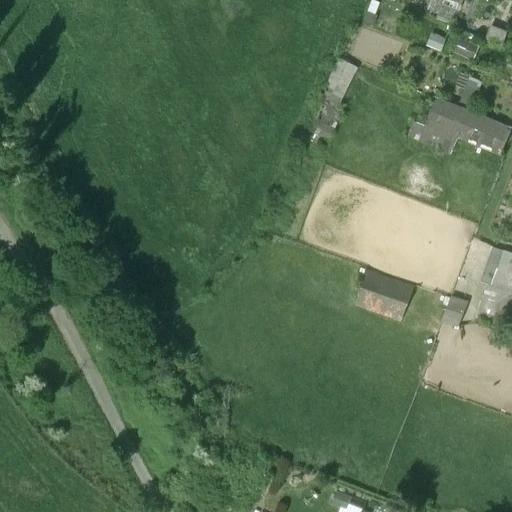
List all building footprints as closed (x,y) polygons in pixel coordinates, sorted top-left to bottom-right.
[(324,86),(342,93),(354,64),(336,56),(324,86)] [(508,126),(434,95),(422,123),(457,136),(497,153),(508,126)] [(450,153),(457,136),(422,123),(413,119),(406,135),(450,153)] [(511,255),(500,252),(490,286),(511,292),(511,255)] [(354,305),(400,322),(413,287),(367,270),(354,305)] [(511,329),(511,292),(490,286),(485,284),(475,318),(511,329)] [(449,295),(443,308),(457,314),(463,301),(449,295)] [(341,511),(357,511),(365,491),(352,487),(348,497),(339,494),(333,509),(341,511)]
